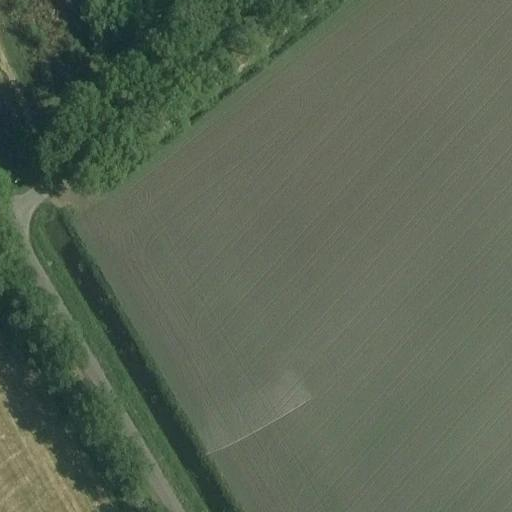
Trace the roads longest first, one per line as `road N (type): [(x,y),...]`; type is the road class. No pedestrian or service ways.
road 1 (unclassified): [(5,218),(280,0)]
road 2 (unclassified): [(178,511),(5,218)]
